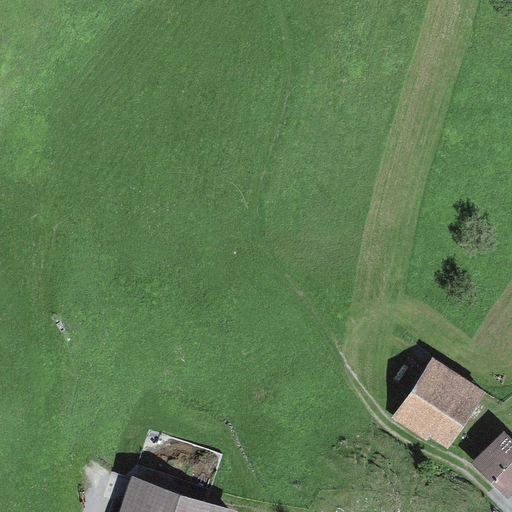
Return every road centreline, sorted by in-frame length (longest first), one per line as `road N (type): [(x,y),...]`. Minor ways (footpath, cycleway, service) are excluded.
road 1 (track): [(332,344),(291,294),(263,234),(294,50),(284,0)]
road 2 (track): [(511,506),(458,460),(387,420),(332,344)]
road 3 (track): [(332,344),(346,325),(402,324),(508,390)]
